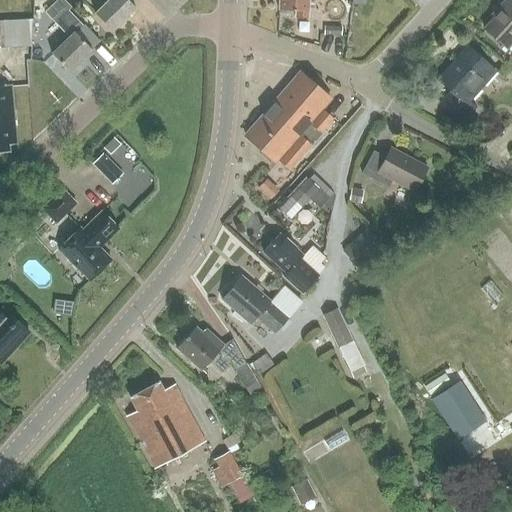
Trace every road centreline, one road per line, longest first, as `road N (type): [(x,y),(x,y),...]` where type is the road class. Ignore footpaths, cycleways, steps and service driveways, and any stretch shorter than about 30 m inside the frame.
road 1 (tertiary): [(0,469),(172,269),(198,226),(214,191),(225,32)]
road 2 (unclassified): [(225,32),(166,36),(0,197)]
road 3 (unclassified): [(511,173),(403,121),(358,86)]
road 4 (unclassified): [(358,86),(225,32)]
